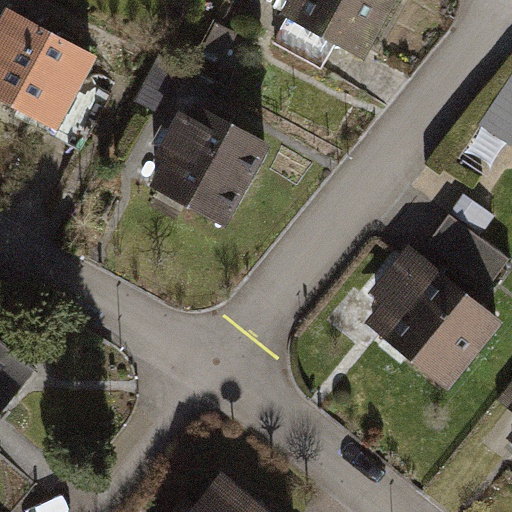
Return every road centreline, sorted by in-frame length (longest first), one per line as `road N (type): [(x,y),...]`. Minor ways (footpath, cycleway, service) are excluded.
road 1 (residential): [(222,365),(504,0)]
road 2 (residential): [(222,365),(0,242)]
road 3 (residential): [(400,511),(222,365)]
